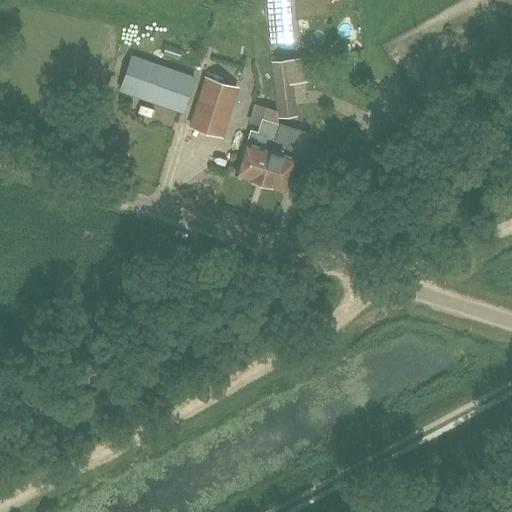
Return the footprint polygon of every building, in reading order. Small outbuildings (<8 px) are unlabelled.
[(261,0),(264,57),(288,56),(285,0),(261,0)] [(181,112),(181,111),(192,76),(131,55),(119,90),(181,112)] [(303,58),(290,59),(270,60),(277,118),(297,116),(293,84),(306,82),(303,58)] [(204,79),(189,126),(219,136),(235,89),(204,79)] [(387,114),(396,130),(416,119),(408,103),(387,114)] [(257,131),(251,129),(236,174),(260,181),(278,128),(278,123),(261,118),(259,125),(257,131)] [(278,128),(260,181),(285,189),(295,159),(281,154),(289,127),(278,123),(278,128)] [(354,129),(337,143),(335,141),(316,159),(336,180),(355,161),(366,152),(357,142),(362,138),(354,129)]
